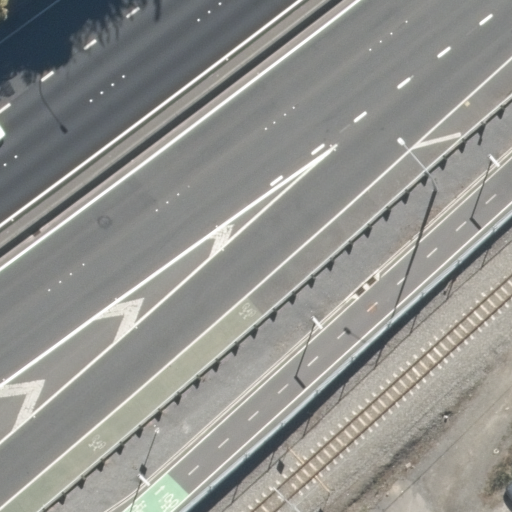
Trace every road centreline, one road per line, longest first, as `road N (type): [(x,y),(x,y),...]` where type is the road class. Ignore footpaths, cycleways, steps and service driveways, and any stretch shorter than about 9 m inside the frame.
road 1 (trunk): [(502,0),(357,163),(0,477)]
road 2 (trunk): [(440,0),(0,324)]
road 3 (trunk): [(0,162),(209,0)]
road 4 (trunk): [(0,86),(123,0)]
